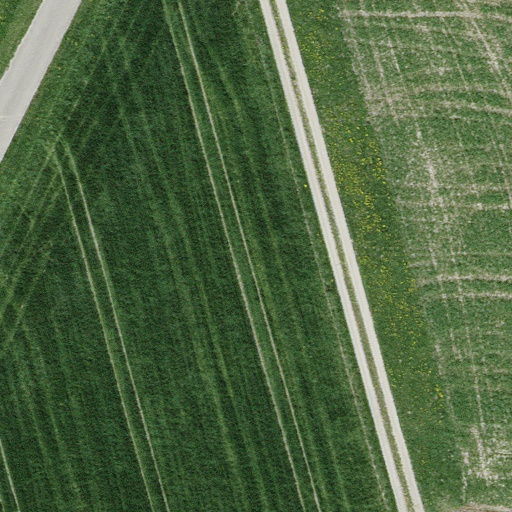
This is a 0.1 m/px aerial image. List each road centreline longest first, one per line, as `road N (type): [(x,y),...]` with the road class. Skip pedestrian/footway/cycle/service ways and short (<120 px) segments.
road 1 (track): [(415,511),(273,0)]
road 2 (unclassified): [(0,155),(78,0)]
